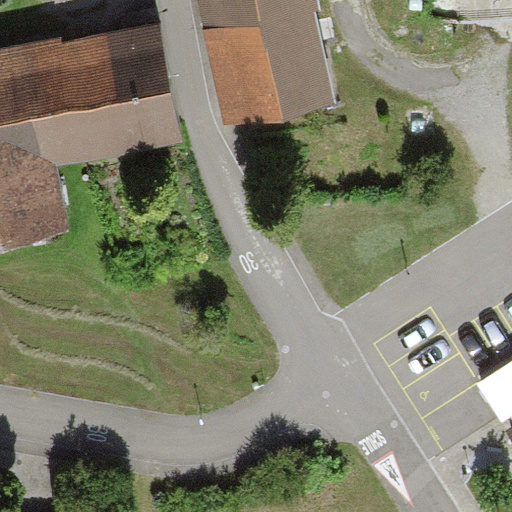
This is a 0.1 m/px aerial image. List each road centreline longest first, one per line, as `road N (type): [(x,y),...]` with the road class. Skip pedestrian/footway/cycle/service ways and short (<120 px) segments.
road 1 (residential): [(338,374),(215,171),(197,118),(177,0)]
road 2 (residential): [(338,374),(207,438),(163,440),(0,412)]
road 3 (residential): [(425,511),(338,374)]
